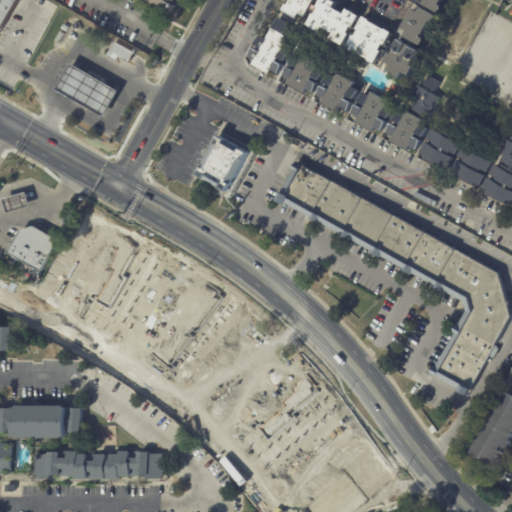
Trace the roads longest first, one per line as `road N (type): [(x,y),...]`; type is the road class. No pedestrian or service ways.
road 1 (secondary): [(469,511),(285,292),(163,210)]
road 2 (secondary): [(120,186),(6,122)]
road 3 (tertiary): [(221,0),(159,114)]
